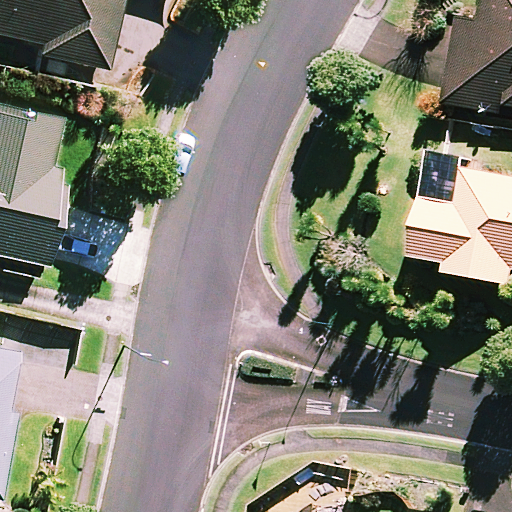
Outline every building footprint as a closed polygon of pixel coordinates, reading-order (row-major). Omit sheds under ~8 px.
[(119,0),(0,0),(0,33),(37,42),(34,54),(104,69),(119,0)] [(511,0),(491,0),(488,26),(464,23),(453,104),(511,112),(511,0)] [(60,116),(0,103),(0,259),(44,269),(65,170),(49,167),(60,116)] [(435,168),(419,258),(450,264),(448,276),(511,287),(511,181),(483,176),(485,163),(437,154),(435,168)] [(13,354),(0,351),(0,478),(12,414),(2,412),(13,354)]
